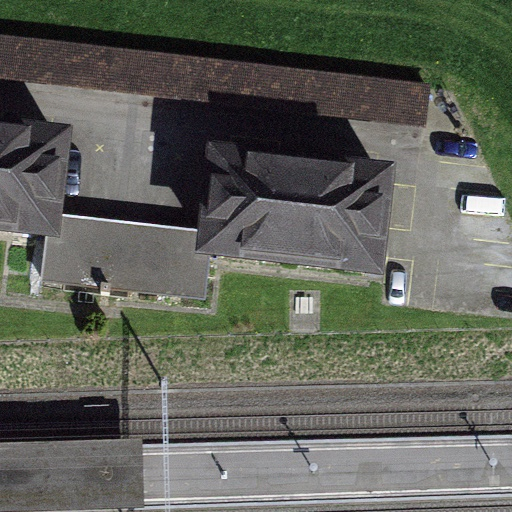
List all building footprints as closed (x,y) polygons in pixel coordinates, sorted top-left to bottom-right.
[(433,80),(0,34),(0,81),(428,127),(433,80)] [(73,118),(0,110),(0,225),(45,230),(61,232),(63,215),(73,118)] [(398,156),(207,136),(197,229),(195,249),(211,251),(385,269),(398,156)] [(197,229),(63,215),(61,232),(45,230),(40,282),(205,300),(211,251),(195,249),(197,229)] [(0,502),(152,498),(150,438),(0,442),(0,502)]
